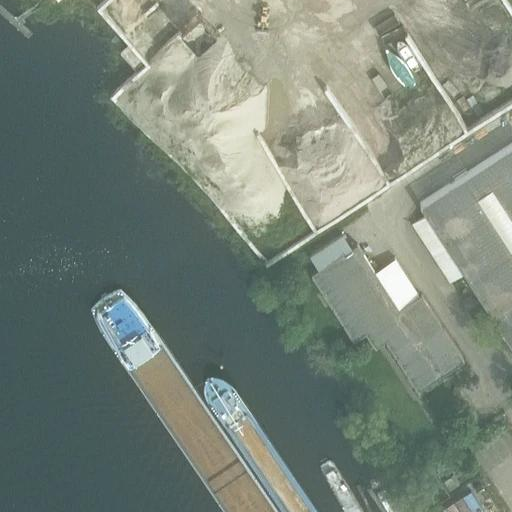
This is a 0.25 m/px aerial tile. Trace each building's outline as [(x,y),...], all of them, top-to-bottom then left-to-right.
[(269,164),(296,166),(315,150),(317,118),(309,117),(253,50),(253,47),(211,44),(209,64),(201,72),(198,112),(232,152),(246,153),(254,146),(269,164)] [(511,143),(420,203),(427,214),(465,272),(511,345),(511,143)] [(383,335),(418,389),(464,360),(421,294),(399,308),(357,243),(311,273),(354,339),(367,331),(372,338),(377,339),(383,335)] [(468,311),(476,305),(471,296),(462,302),(468,311)] [(449,489),(459,483),(453,474),(443,480),(449,489)] [(492,493),(479,503),(485,511),(497,511),(503,508),(492,493)]
